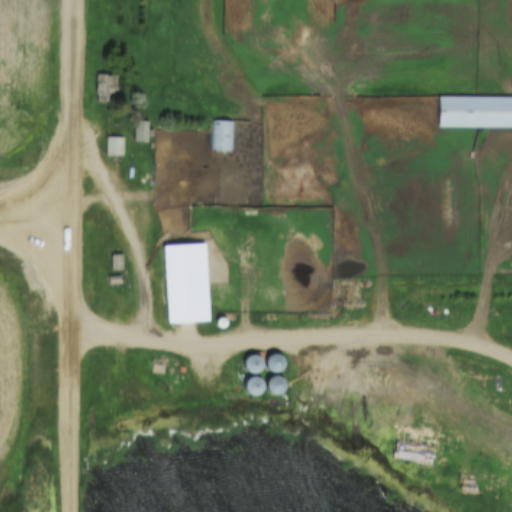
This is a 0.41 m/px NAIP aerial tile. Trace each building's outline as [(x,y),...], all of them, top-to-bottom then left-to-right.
[(116,74),(95,74),(95,96),(116,96),(116,74)] [(511,96),(434,96),(434,128),(511,127),(511,96)] [(233,152),(233,120),(211,120),(211,152),(233,152)] [(121,156),(121,137),(104,137),(104,156),(121,156)] [(107,265),(118,265),(118,249),(107,249),(107,265)] [(168,283),(198,283),(198,255),(168,255),(168,283)] [(193,313),(193,332),(206,331),(206,313),(193,313)] [(254,376),(258,358),(243,354),(239,372),(254,376)] [(277,374),(279,356),(264,355),(262,372),(277,374)] [(247,394),(258,389),(252,376),(241,381),(247,394)]
